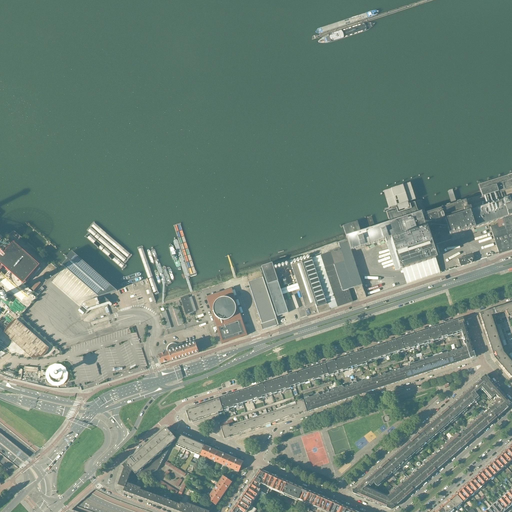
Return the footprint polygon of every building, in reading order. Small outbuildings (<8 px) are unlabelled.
[(511,172),(476,184),(480,197),(511,185),(511,172)] [(450,236),(502,219),(504,225),(499,227),(498,224),(490,227),(499,254),(511,250),(511,198),(469,212),(425,227),(431,246),(451,240),(450,236)] [(441,209),(441,211),(422,217),(425,227),(469,212),(465,201),(441,209)] [(390,223),(419,214),(415,202),(410,204),(411,209),(398,213),(396,208),(386,212),(390,223)] [(431,246),(425,227),(422,217),(421,213),(419,214),(390,223),(360,233),(346,238),(347,241),(350,251),(384,240),(386,244),(390,242),(399,270),(402,269),(402,270),(435,258),(431,246)] [(342,226),(346,238),(360,233),(357,222),(342,226)] [(366,298),(350,251),(347,241),(339,243),(341,249),(345,261),(324,268),(320,256),(313,258),(328,304),(330,310),(337,307),(352,302),(348,290),(354,288),(358,300),(366,298)] [(4,256),(0,260),(0,264),(1,264),(6,269),(9,266),(19,275),(17,278),(16,278),(23,284),(23,283),(39,266),(40,265),(39,265),(26,254),(14,243),(13,242),(2,255),(4,256)] [(345,261),(341,249),(320,256),(324,268),(345,261)] [(117,291),(72,252),(66,258),(68,259),(62,266),(99,297),(117,291)] [(475,262),(472,254),(458,259),(460,267),(475,262)] [(328,304),(313,258),(301,262),(318,313),(330,310),(328,304)] [(435,258),(402,269),(407,284),(441,273),(435,258)] [(318,313),(301,262),(291,265),(304,304),(304,305),(305,308),(306,311),(310,310),(312,316),(318,313)] [(284,302),(272,266),(271,264),(259,268),(260,270),(263,277),(276,317),(287,313),(285,307),(284,302)] [(1,277),(2,282),(0,281),(0,285),(8,285),(8,277),(1,277)] [(276,317),(263,277),(248,282),(250,287),(249,288),(260,320),(261,320),(262,324),(259,325),(262,324),(262,326),(267,329),(267,328),(267,329),(278,325),(276,317)] [(241,317),(231,285),(197,295),(197,296),(202,313),(213,310),(214,314),(220,312),(224,323),(241,317)] [(180,298),(186,315),(193,313),(188,296),(180,298)] [(84,302),(81,306),(87,311),(88,309),(95,307),(96,307),(98,306),(99,306),(97,298),(84,302)] [(506,311),(505,310),(504,306),(491,310),(493,315),(500,313),(506,311)] [(493,315),(491,310),(479,313),(481,319),(493,315)] [(483,324),(495,320),(493,315),(481,319),(483,324)] [(240,319),(217,326),(223,344),(246,336),(240,319)] [(469,340),(466,330),(462,319),(461,319),(457,321),(461,331),(461,333),(463,337),(462,338),(462,339),(463,342),(469,340)] [(484,329),(497,325),(495,320),(483,324),(484,329)] [(457,321),(452,322),(456,334),(461,333),(461,331),(457,321)] [(456,334),(452,322),(438,327),(442,339),(456,334)] [(486,335),(498,331),(497,325),(484,329),(486,335)] [(442,339),(438,327),(424,332),(428,343),(442,339)] [(488,340),(500,336),(498,331),(486,335),(488,340)] [(428,343),(424,332),(410,336),(414,348),(428,343)] [(414,348),(410,336),(396,341),(399,351),(404,350),(404,351),(414,348)] [(490,345),(502,341),(500,336),(488,340),(490,345)] [(445,347),(452,345),(453,348),(457,346),(458,350),(461,349),(458,340),(445,345),(445,347)] [(474,356),(472,349),(469,340),(463,342),(464,345),(465,345),(466,347),(470,359),(473,358),(475,357),(474,356)] [(399,351),(396,341),(382,346),(385,357),(390,356),(390,354),(399,351)] [(503,347),(502,341),(497,343),(490,345),(491,350),(498,348),(501,347),(503,347)] [(167,352),(168,352),(183,347),(182,343),(176,345),(175,344),(174,344),(173,344),(172,344),(171,344),(170,345),(169,345),(169,346),(168,347),(167,348),(167,349),(167,350),(167,351),(167,352)] [(195,343),(185,346),(188,356),(198,353),(195,343)] [(188,356),(185,346),(183,347),(168,352),(171,361),(171,362),(188,356)] [(385,357),(382,346),(363,352),(366,362),(380,358),(381,359),(385,357)] [(466,347),(456,350),(460,362),(470,359),(466,347)] [(503,352),(501,347),(498,348),(491,350),(494,358),(503,352)] [(460,362),(456,350),(447,353),(436,356),(440,369),(460,362)] [(168,352),(167,352),(158,355),(159,358),(161,364),(171,361),(168,352)] [(366,362),(363,352),(348,357),(352,369),(354,368),(354,367),(359,365),(359,366),(364,365),(363,364),(366,363),(366,362)] [(506,357),(503,352),(494,358),(499,364),(504,359),(504,358),(506,357)] [(502,368),(511,359),(508,355),(506,357),(504,358),(504,359),(499,364),(502,368)] [(440,369),(436,356),(423,360),(427,373),(440,369)] [(352,369),(348,357),(334,361),(338,373),(341,372),(341,373),(345,372),(345,371),(347,370),(347,369),(349,369),(349,370),(352,369)] [(377,370),(379,369),(407,360),(406,357),(376,367),(377,370)] [(506,372),(511,366),(511,359),(502,368),(506,372)] [(427,373),(423,360),(414,363),(418,376),(427,373)] [(338,373),(334,361),(320,366),(324,379),(326,378),(326,377),(331,375),(332,376),(336,375),(335,374),(338,373)] [(418,376),(414,363),(409,365),(409,366),(390,372),(394,384),(418,376)] [(324,379),(320,366),(306,370),(310,382),(312,381),(313,383),(317,381),(316,380),(319,379),(322,378),(322,380),(324,379)] [(310,382),(306,370),(291,375),(296,388),(298,388),(297,386),(303,385),(303,386),(306,385),(307,384),(307,383),(310,382)] [(394,384),(390,372),(385,374),(389,385),(394,384)] [(389,385),(385,374),(381,375),(384,387),(389,385)] [(296,388),(291,375),(277,380),(281,392),(291,389),(291,388),(293,388),(294,389),(296,388)] [(384,387),(381,375),(371,378),(361,381),(365,393),(384,387)] [(485,376),(484,376),(479,380),(483,385),(489,380),(486,376),(485,376)] [(281,392),(277,380),(263,385),(267,397),(281,392)] [(483,385),(479,380),(477,382),(476,382),(475,383),(475,384),(470,388),(474,393),(475,393),(480,388),(483,385)] [(489,380),(483,385),(480,388),(490,400),(494,396),(499,391),(499,390),(498,388),(497,388),(492,383),(492,382),(491,381),(490,381),(489,380)] [(301,391),(302,394),(332,384),(331,381),(301,391)] [(365,393),(361,381),(352,384),(356,396),(365,393)] [(356,396),(352,384),(342,387),(346,400),(356,396)] [(267,397),(263,385),(249,389),(253,400),(252,400),(253,401),(257,400),(258,401),(259,400),(259,401),(261,400),(261,401),(263,400),(262,398),(267,397)] [(346,400),(342,387),(337,389),(341,401),(346,400)] [(470,388),(462,395),(471,405),(479,398),(477,396),(475,393),(474,393),(470,388)] [(249,389),(240,392),(235,394),(238,405),(252,400),(253,400),(249,389)] [(341,401),(337,389),(333,390),(328,392),(332,404),(341,401)] [(506,408),(510,405),(510,404),(507,400),(507,399),(506,398),(505,398),(502,394),(502,393),(501,392),(500,392),(499,391),(494,396),(497,399),(487,408),(488,409),(496,418),(497,417),(499,416),(499,415),(504,410),(505,410),(506,409),(506,408)] [(328,392),(323,393),(319,395),(323,407),(332,404),(328,392)] [(235,394),(229,396),(220,399),(224,411),(239,406),(238,405),(235,394)] [(319,395),(310,398),(304,399),(308,412),(323,407),(319,395)] [(471,405),(462,395),(455,401),(463,411),(471,405)] [(214,402),(188,411),(185,411),(187,417),(189,422),(215,414),(215,413),(217,412),(217,413),(223,411),(219,399),(213,401),(214,402)] [(270,424),(299,415),(299,413),(301,412),(302,414),(307,412),(303,400),(295,403),(296,406),(267,415),(270,424)] [(455,401),(447,408),(456,418),(463,411),(455,401)] [(447,408),(446,409),(445,410),(444,411),(443,412),(442,412),(441,413),(440,414),(440,415),(448,424),(456,418),(447,408)] [(496,418),(488,409),(480,415),(488,424),(496,418)] [(232,437),(269,425),(270,424),(267,415),(229,427),(229,425),(220,428),(224,439),(229,438),(229,436),(231,435),(232,437)] [(448,424),(440,415),(432,421),(441,431),(448,424)] [(488,424),(480,415),(473,422),(481,431),(481,430),(482,430),(483,429),(484,428),(485,427),(486,427),(487,426),(487,425),(488,424)] [(432,421),(425,428),(433,438),(441,431),(432,421)] [(473,422),(469,425),(462,431),(470,440),(474,437),(475,436),(476,436),(476,435),(478,433),(479,433),(480,432),(480,431),(481,431),(473,422)] [(425,428),(421,431),(417,434),(426,444),(433,438),(425,428)] [(131,460),(131,459),(130,458),(125,463),(132,471),(139,479),(157,470),(173,441),(176,439),(171,433),(171,432),(164,429),(158,434),(159,435),(131,460)] [(470,440),(462,431),(458,435),(457,434),(449,441),(458,451),(459,450),(460,450),(461,449),(461,448),(463,446),(465,445),(470,440)] [(417,434),(417,435),(416,435),(414,436),(414,437),(413,438),(412,438),(411,439),(410,440),(410,441),(418,450),(418,451),(426,444),(417,434)] [(204,446),(190,440),(180,435),(175,446),(199,456),(200,455),(204,446)] [(410,441),(402,448),(410,457),(418,450),(410,441)] [(449,441),(446,444),(438,451),(447,460),(448,460),(449,459),(450,458),(451,456),(452,456),(453,455),(453,454),(455,453),(456,453),(457,452),(457,451),(458,451),(449,441)] [(217,451),(204,446),(200,455),(213,461),(217,451)] [(410,457),(402,448),(395,454),(403,464),(410,457)] [(511,459),(504,450),(500,454),(508,463),(511,459)] [(230,457),(217,451),(213,461),(226,466),(230,457)] [(438,451),(435,454),(427,461),(435,470),(436,470),(437,469),(438,468),(440,466),(441,466),(442,465),(442,464),(444,463),(445,463),(446,462),(446,461),(447,460),(438,451)] [(395,454),(387,461),(395,470),(403,464),(395,454)] [(500,454),(496,457),(504,466),(508,463),(500,454)] [(243,462),(230,457),(226,466),(238,472),(243,462)] [(496,457),(492,460),(501,470),(504,466),(496,457)] [(492,460),(489,463),(497,473),(501,470),(492,460)] [(384,462),(384,463),(383,465),(382,465),(381,466),(380,467),(388,477),(395,470),(387,461),(386,461),(384,462)] [(427,461),(423,463),(416,470),(424,480),(425,480),(426,479),(427,478),(427,477),(435,470),(427,461)] [(129,476),(130,474),(132,471),(125,463),(122,466),(124,468),(117,485),(124,488),(126,483),(129,476)] [(489,463),(485,467),(493,476),(497,473),(489,463)] [(388,477),(380,467),(372,474),(380,483),(387,476),(388,477)] [(485,467),(481,470),(490,479),(493,476),(485,467)] [(261,482),(265,472),(261,470),(259,471),(254,477),(261,482)] [(416,470),(412,473),(404,480),(413,490),(413,489),(414,489),(416,488),(416,487),(417,486),(418,486),(419,485),(420,484),(421,483),(422,483),(423,482),(423,481),(424,480),(416,470)] [(481,470),(478,473),(486,483),(490,479),(481,470)] [(270,474),(265,472),(261,482),(261,483),(265,485),(270,474)] [(478,473),(474,477),(482,486),(486,483),(478,473)] [(275,476),(270,474),(265,485),(270,487),(275,476)] [(372,474),(365,480),(370,486),(373,483),(376,486),(380,483),(372,474)] [(187,475),(178,495),(180,496),(190,476),(187,475)] [(223,476),(215,488),(223,494),(231,482),(223,476)] [(277,477),(277,478),(276,477),(275,477),(275,476),(270,487),(271,488),(273,488),(279,491),(284,480),(277,477)] [(254,477),(251,482),(259,487),(261,483),(261,482),(254,477)] [(474,477),(470,480),(478,489),(482,486),(474,477)] [(178,492),(156,478),(154,480),(176,494),(178,492)] [(289,482),(284,480),(279,491),(284,493),(289,482)] [(373,491),(365,488),(368,485),(370,487),(370,486),(365,480),(352,491),(352,493),(369,501),(373,491)] [(404,480),(401,483),(397,487),(397,486),(393,490),(402,500),(413,490),(404,480)] [(470,480),(466,483),(475,492),(478,489),(470,480)] [(251,482),(248,486),(259,493),(261,489),(259,487),(251,482)] [(293,484),(289,482),(284,493),(288,495),(293,484)] [(138,497),(140,490),(141,488),(126,483),(124,488),(123,491),(138,497)] [(466,483),(463,486),(471,496),(475,492),(466,483)] [(298,486),(293,484),(288,495),(293,497),(298,486)] [(248,486),(245,490),(256,497),(259,493),(248,486)] [(302,488),(298,486),(293,497),(298,499),(302,488)] [(463,486),(459,490),(467,499),(471,496),(463,486)] [(223,494),(215,488),(207,499),(215,505),(223,494)] [(307,490),(302,488),(298,499),(302,501),(307,490)] [(146,492),(140,490),(138,497),(158,504),(160,497),(150,494),(146,492)] [(245,490),(243,494),(253,501),(256,497),(245,490)] [(311,492),(307,490),(302,501),(307,503),(311,492)] [(390,510),(402,500),(393,490),(389,493),(386,496),(385,497),(377,493),(373,491),(369,501),(390,510)] [(459,490),(455,493),(463,502),(467,499),(459,490)] [(316,494),(311,492),(307,503),(311,505),(316,494)] [(455,493),(453,494),(451,496),(460,505),(463,502),(455,493)] [(243,494),(240,498),(250,506),(253,501),(243,494)] [(321,496),(316,494),(311,505),(316,507),(321,496)] [(511,504),(511,501),(505,494),(501,497),(509,507),(511,504)] [(325,498),(321,496),(316,507),(320,509),(325,498)] [(451,496),(448,499),(456,509),(460,505),(451,496)] [(180,505),(160,497),(158,504),(178,511),(180,505)] [(509,507),(501,497),(497,500),(505,510),(509,507)] [(234,506),(241,511),(242,511),(245,511),(250,506),(240,498),(234,506)] [(325,511),(330,500),(325,498),(320,509),(325,511)] [(452,511),(456,509),(448,499),(444,503),(451,511),(452,511)] [(332,501),(330,500),(325,511),(327,511),(330,511),(335,502),(333,502),(332,501)] [(502,511),(505,510),(497,500),(494,503),(500,511),(502,511)] [(335,511),(339,504),(335,502),(330,511),(335,511)] [(181,503),(180,505),(178,511),(179,511),(192,511),(195,507),(187,504),(186,505),(181,503)] [(451,511),(444,503),(440,506),(445,511),(451,511)] [(500,511),(494,503),(490,507),(494,511),(500,511)]
